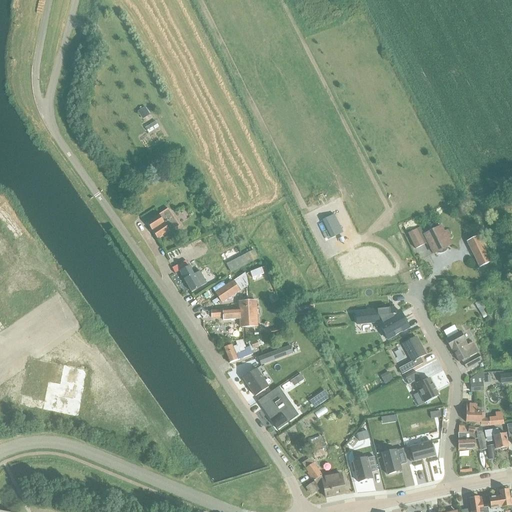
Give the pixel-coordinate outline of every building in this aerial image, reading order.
[(145,106),(138,111),(142,118),(149,114),(145,106)] [(147,126),(152,133),(163,126),(158,118),(147,126)] [(146,223),(157,240),(179,226),(168,209),(146,223)] [(322,220),(331,238),(342,233),(333,215),(322,220)] [(407,234),(415,249),(425,244),(427,246),(428,247),(429,247),(433,255),(437,253),(437,254),(439,254),(441,254),(442,254),(444,253),(445,252),(446,251),(447,250),(446,248),(451,246),(448,240),(451,238),(447,230),(444,232),(441,226),(424,235),(423,233),(422,234),(419,228),(407,234)] [(466,242),(479,268),(490,262),(477,237),(466,242)] [(223,249),(227,260),(243,254),(238,243),(223,249)] [(238,259),(226,265),(230,272),(254,259),(258,258),(254,251),(238,259)] [(458,262),(456,267),(465,271),(467,266),(458,262)] [(189,266),(179,271),(191,292),(207,284),(201,273),(200,271),(193,275),(189,266)] [(261,268),(250,272),(252,278),(264,274),(261,268)] [(245,273),(232,281),(235,285),(237,288),(239,291),(248,286),(247,278),(245,273)] [(232,282),(215,293),(222,303),(239,292),(232,282)] [(439,309),(448,310),(450,299),(441,297),(439,309)] [(239,320),(240,328),(254,327),(254,319),(251,319),(250,302),(239,302),(239,310),(211,311),(211,318),(223,318),(223,321),(239,320)] [(393,308),(355,312),(357,325),(378,323),(387,340),(408,329),(399,311),(394,314),(393,308)] [(284,327),(268,331),(269,336),(285,333),(284,327)] [(462,361),(466,369),(481,360),(478,354),(470,359),(469,357),(477,352),(472,343),(467,346),(465,343),(465,342),(460,332),(446,340),(451,350),(452,350),(459,362),(462,361)] [(412,362),(399,369),(402,375),(423,363),(420,358),(425,355),(415,337),(403,344),(412,362)] [(259,347),(256,340),(250,343),(253,350),(259,347)] [(223,349),(229,364),(252,355),(249,347),(245,348),(244,347),(238,349),(237,346),(232,348),(231,345),(223,349)] [(290,346),(258,358),(261,366),(292,354),(290,346)] [(30,358),(23,406),(83,414),(90,366),(30,358)] [(107,363),(112,370),(117,367),(113,359),(107,363)] [(387,383),(395,378),(389,369),(381,373),(387,383)] [(256,370),(243,378),(255,397),(268,388),(256,370)] [(417,373),(405,379),(408,385),(414,382),(424,403),(438,396),(434,390),(432,385),(429,379),(421,382),(417,373)] [(475,376),(470,380),(471,385),(470,385),(471,392),(482,391),(481,380),(485,379),(483,373),(475,376)] [(511,374),(500,376),(501,384),(511,382),(511,374)] [(300,375),(295,378),(299,383),(300,382),(304,380),(300,375)] [(293,378),(281,384),(284,390),(296,384),(293,378)] [(321,394),(314,398),(319,405),(329,398),(325,391),(321,394)] [(279,395),(261,407),(276,429),(287,422),(286,420),(293,415),(279,395)] [(480,423),(480,426),(489,426),(503,425),(501,412),(495,413),(496,418),(489,418),(489,419),(485,419),(485,414),(481,414),(481,412),(476,412),(477,405),(466,405),(465,422),(480,423)] [(396,421),(396,432),(399,432),(399,414),(384,414),(384,421),(396,421)] [(458,440),(458,451),(475,450),(475,440),(474,434),(474,428),(468,427),(459,426),(458,433),(458,440)] [(358,431),(360,440),(371,436),(369,428),(358,431)] [(493,436),(496,450),(508,447),(505,434),(498,435),(497,429),(484,431),(485,438),(493,436)] [(477,434),(480,450),(487,449),(482,433),(477,434)] [(310,444),(314,459),(324,456),(319,441),(310,444)] [(431,442),(410,447),(413,462),(435,456),(431,442)] [(396,450),(381,454),(387,475),(401,471),(400,465),(406,464),(403,449),(396,451),(396,450)] [(371,473),(377,471),(374,457),(367,458),(352,462),(358,482),(372,479),(371,473)] [(323,485),(326,499),(345,495),(341,475),(330,478),(330,477),(323,479),(313,464),(305,470),(318,489),(323,485)] [(307,488),(311,494),(318,490),(313,484),(307,488)] [(489,498),(491,509),(511,506),(508,490),(499,491),(500,496),(489,498)] [(479,496),(469,498),(471,511),(488,511),(487,505),(483,506),(482,499),(479,500),(479,496)]
